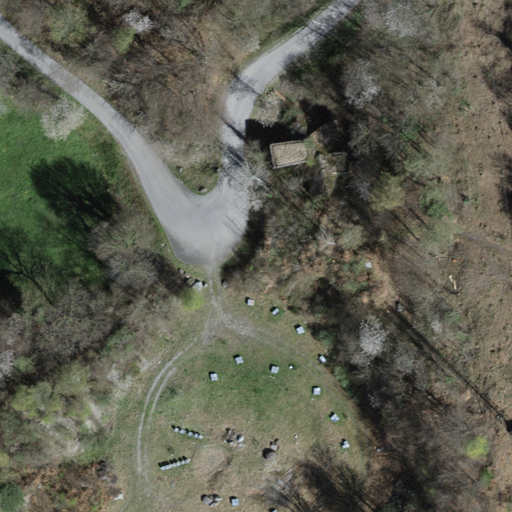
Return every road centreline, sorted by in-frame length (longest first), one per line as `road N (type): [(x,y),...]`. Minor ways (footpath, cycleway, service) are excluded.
road 1 (unclassified): [(350,0),(248,85),(235,134),(234,198),(229,214),(207,227),(169,204),(119,124),(0,25)]
road 2 (track): [(146,511),(152,394),(213,316),(211,226)]
